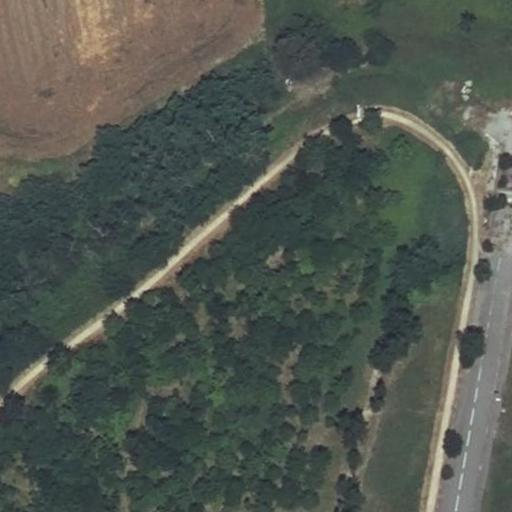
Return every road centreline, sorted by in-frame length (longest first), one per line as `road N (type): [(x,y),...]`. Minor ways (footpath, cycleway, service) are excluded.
road 1 (track): [(0,340),(126,259),(222,154),(311,92),(393,70),(511,103)]
road 2 (residential): [(511,190),(454,511)]
